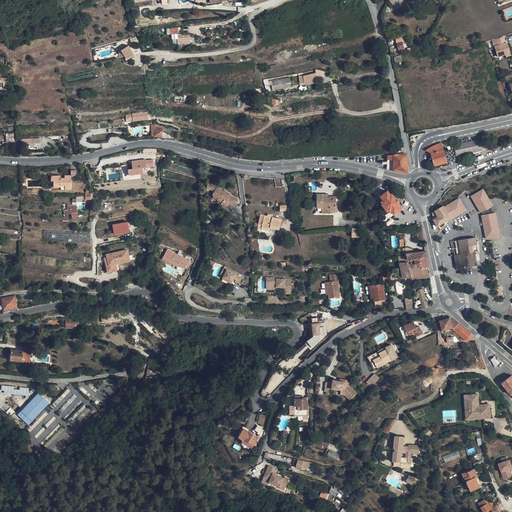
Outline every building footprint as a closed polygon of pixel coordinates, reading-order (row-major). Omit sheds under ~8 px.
[(178,35),(178,38),(178,43),(191,43),(190,35),(178,35)] [(503,47),(502,44),(499,45),(494,47),(498,57),(505,54),(511,53),(508,45),(503,47)] [(135,54),(129,45),(122,50),(127,58),(135,54)] [(317,78),(317,72),(311,74),(311,78),(307,78),(308,83),(316,83),(316,79),(317,78)] [(292,86),(290,77),(271,81),(272,83),(273,90),(284,88),(284,87),(292,86)] [(150,111),(136,112),(137,124),(151,123),(150,111)] [(162,126),(154,124),(154,127),(152,127),(152,135),(155,135),(155,131),(156,131),(156,127),(164,127),(163,126),(162,126)] [(164,131),(164,127),(156,127),(156,131),(155,131),(155,135),(162,135),(162,131),(164,131)] [(5,134),(6,143),(14,142),(13,133),(5,134)] [(486,150),(483,135),(477,136),(478,140),(455,145),(457,156),(486,150)] [(447,162),(441,143),(436,145),(431,147),(426,151),(431,153),(432,153),(432,157),(435,165),(447,162)] [(407,172),(405,154),(388,155),(387,169),(407,172)] [(137,160),(132,161),(133,168),(129,169),(129,175),(144,173),(144,168),(154,166),(153,159),(147,160),(146,159),(140,160),(140,161),(137,161),(137,160)] [(72,177),(72,175),(65,175),(65,178),(61,178),(61,175),(52,176),(52,177),(52,181),(54,180),(54,187),(62,187),(62,189),(72,188),(72,177)] [(54,187),(54,180),(52,181),(52,187),(52,189),(62,189),(62,187),(54,187)] [(213,185),(207,184),(207,189),(211,189),(215,191),(213,194),(214,197),(222,202),(222,203),(227,206),(229,204),(229,203),(233,197),(230,195),(230,194),(225,191),(224,191),(213,185)] [(483,189),(471,196),(481,212),(482,212),(491,206),(492,205),(483,189)] [(391,195),(388,191),(381,196),(384,200),(381,201),(383,203),(382,204),(387,211),(388,210),(389,212),(391,211),(395,214),(402,209),(401,208),(398,205),(400,204),(399,202),(400,202),(397,199),(396,199),(395,197),(393,199),(390,195),(391,195)] [(323,198),(323,194),(317,194),(317,208),(322,208),(322,213),(331,213),(331,212),(331,206),(336,206),(336,196),(329,196),(329,198),(323,198)] [(238,199),(233,197),(229,203),(236,205),(238,199)] [(77,201),(77,198),(74,198),(73,204),(70,204),(70,208),(66,210),(68,213),(71,212),(72,213),(74,212),(76,214),(78,213),(76,210),(77,201)] [(456,209),(453,205),(446,209),(443,206),(432,212),(432,213),(434,219),(438,227),(444,223),(444,222),(458,214),(456,209)] [(493,213),(491,206),(482,212),(483,215),(493,213)] [(483,215),(482,215),(486,238),(499,236),(495,213),(493,213),(483,215)] [(267,216),(264,215),(263,225),(262,228),(269,230),(270,227),(279,229),(281,219),(272,217),(267,216)] [(112,224),(113,235),(129,233),(128,222),(112,224)] [(425,245),(422,227),(416,227),(420,245),(425,245)] [(90,230),(25,228),(25,236),(64,241),(89,242),(90,230)] [(478,251),(476,237),(455,241),(456,248),(459,247),(461,254),(457,254),(460,268),(477,265),(475,252),(478,251)] [(229,256),(223,248),(218,252),(224,259),(229,256)] [(185,270),(190,260),(166,249),(162,259),(185,270)] [(109,261),(106,262),(109,272),(118,270),(117,264),(116,261),(125,259),(125,257),(130,256),(128,250),(123,251),(124,253),(115,255),(114,253),(107,255),(109,261)] [(414,259),(426,257),(425,251),(406,254),(408,261),(409,265),(415,264),(414,259)] [(131,261),(130,256),(125,257),(125,259),(116,261),(117,264),(131,261)] [(411,277),(409,265),(408,261),(400,263),(395,263),(396,269),(401,269),(403,278),(411,277)] [(427,261),(415,264),(409,265),(411,277),(412,280),(430,277),(427,261)] [(240,284),(243,278),(223,269),(220,275),(224,277),(223,278),(228,280),(228,282),(232,284),(234,279),(235,277),(238,279),(237,280),(236,282),(240,284)] [(337,274),(331,274),(332,281),(330,282),(327,282),(329,294),(329,298),(340,297),(337,274)] [(273,277),(265,277),(265,286),(273,286),(273,285),(275,285),(275,287),(283,287),(283,291),(290,291),(290,279),(273,279),(273,277)] [(385,300),(382,284),(372,285),(374,297),(374,301),(375,301),(376,307),(382,306),(381,300),(385,300)] [(428,306),(423,289),(418,290),(418,291),(417,292),(418,295),(418,294),(422,305),(420,305),(421,308),(425,308),(427,307),(428,306)] [(16,308),(14,296),(2,298),(5,310),(16,308)] [(151,317),(146,312),(142,316),(153,327),(154,326),(156,328),(159,326),(150,317),(151,317)] [(471,334),(452,317),(440,321),(441,325),(440,326),(441,331),(453,328),(454,329),(453,330),(466,341),(472,340),(471,334)] [(82,326),(81,318),(67,319),(67,318),(63,318),(64,324),(64,328),(82,326)] [(319,318),(311,318),(312,339),(309,339),(309,344),(320,343),(319,318)] [(416,327),(414,321),(404,325),(401,326),(404,333),(407,332),(408,331),(409,335),(415,333),(416,335),(417,336),(423,334),(420,326),(416,327)] [(140,348),(134,345),(132,350),(138,353),(140,348)] [(392,360),(386,349),(379,353),(380,355),(372,358),(377,367),(392,360)] [(23,351),(12,350),(11,359),(29,362),(30,357),(30,352),(23,351)] [(511,375),(505,381),(502,383),(511,396),(511,375)] [(340,381),(333,380),(333,383),(332,388),(341,390),(342,390),(352,399),(357,393),(348,385),(345,382),(340,381)] [(89,381),(91,402),(105,401),(105,395),(113,394),(112,383),(98,384),(98,386),(91,386),(90,381),(89,381)] [(333,383),(326,382),(325,391),(326,391),(331,392),(332,388),(333,383)] [(29,388),(1,386),(1,393),(28,394),(29,388)] [(342,390),(341,390),(340,394),(344,395),(350,400),(352,399),(342,390)] [(17,415),(28,425),(49,403),(38,393),(17,415)] [(464,399),(465,420),(489,419),(489,408),(477,409),(476,402),(478,401),(478,394),(472,394),(472,399),(464,399)] [(302,396),(297,396),(297,398),(295,398),(295,406),(299,406),(299,410),(308,410),(308,404),(307,398),(302,398),(302,396)] [(353,407),(349,403),(340,413),(344,417),(353,407)] [(263,425),(266,416),(260,415),(257,423),(263,425)] [(384,433),(390,434),(393,421),(387,419),(384,433)] [(263,430),(258,426),(255,430),(258,432),(257,433),(260,435),(263,430)] [(258,437),(244,428),(239,436),(243,439),(242,441),(252,447),(253,446),(258,437)] [(432,432),(427,428),(423,432),(428,436),(432,432)] [(411,454),(418,452),(416,445),(406,448),(407,451),(401,452),(398,442),(390,444),(396,468),(413,464),(411,454)] [(327,456),(338,459),(339,453),(329,450),(327,456)] [(457,451),(443,456),(445,462),(460,457),(457,451)] [(273,462),(265,459),(260,470),(266,473),(264,476),(276,480),(275,481),(280,483),(285,472),(279,470),(278,472),(271,468),(273,462)] [(511,467),(509,459),(498,462),(502,474),(510,472),(509,468),(511,467)] [(307,462),(300,460),(298,466),(305,469),(306,465),(307,462)] [(479,477),(474,468),(463,473),(471,491),(480,487),(476,478),(479,477)] [(266,473),(260,470),(258,476),(263,479),(264,476),(266,473)] [(415,479),(409,476),(406,481),(412,484),(415,479)] [(331,488),(328,494),(321,491),(319,496),(330,501),(333,496),(335,497),(338,491),(331,488)] [(488,504),(485,499),(478,503),(483,511),(499,511),(496,505),(494,506),(493,507),(491,504),(490,504),(489,503),(488,504)]
